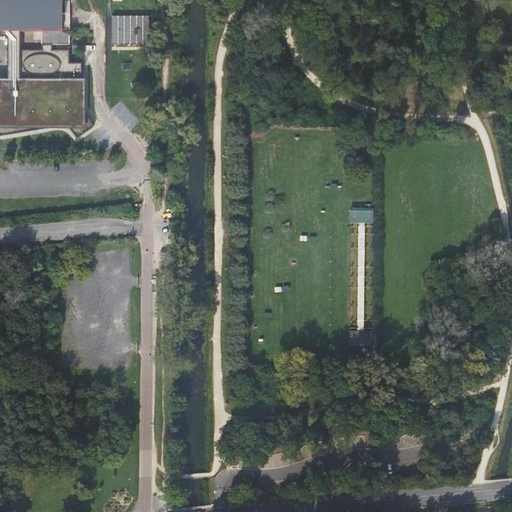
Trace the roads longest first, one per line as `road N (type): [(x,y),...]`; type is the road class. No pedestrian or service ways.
road 1 (secondary): [(511,489),(249,511)]
road 2 (track): [(156,226),(163,214),(162,0)]
